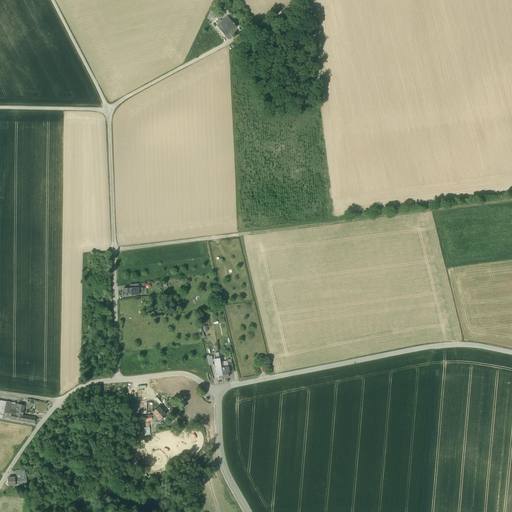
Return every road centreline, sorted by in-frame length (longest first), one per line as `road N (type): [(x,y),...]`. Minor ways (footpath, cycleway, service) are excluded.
road 1 (track): [(57,403),(80,386),(117,379),(107,109)]
road 2 (tertiary): [(218,394),(431,346),(511,352)]
road 3 (track): [(511,199),(240,234)]
road 4 (tertiary): [(248,511),(220,452),(218,394)]
road 5 (track): [(107,109),(53,0)]
